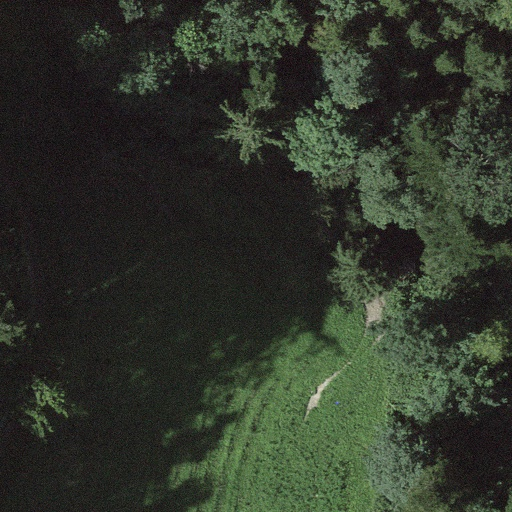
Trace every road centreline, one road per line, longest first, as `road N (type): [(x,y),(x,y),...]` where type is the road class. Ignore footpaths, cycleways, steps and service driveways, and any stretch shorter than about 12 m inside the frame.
road 1 (track): [(0,161),(52,261),(0,502)]
road 2 (track): [(66,0),(320,0)]
